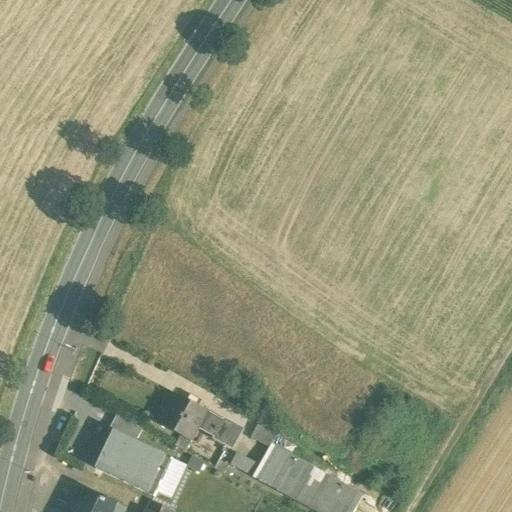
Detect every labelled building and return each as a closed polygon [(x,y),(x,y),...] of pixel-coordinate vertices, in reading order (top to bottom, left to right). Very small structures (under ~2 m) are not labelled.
[(182,438),(192,444),(199,431),(208,414),(177,397),(161,427),(182,438)] [(224,423),(208,414),(199,431),(214,440),(224,423)] [(118,417),(105,441),(109,443),(114,433),(137,444),(143,431),(118,417)] [(224,423),(214,440),(213,442),(230,451),(241,429),(225,421),(224,423)] [(253,440),(272,450),(281,433),(262,422),(253,440)] [(109,443),(97,470),(154,497),(172,460),(137,444),(114,433),(109,443)] [(186,455),(192,444),(182,438),(176,449),(186,455)] [(272,450),(255,480),(314,511),(355,511),(364,497),(273,447),(272,450)] [(228,469),(220,464),(216,471),(224,476),(228,469)] [(125,511),(84,493),(74,511),(125,511)]
